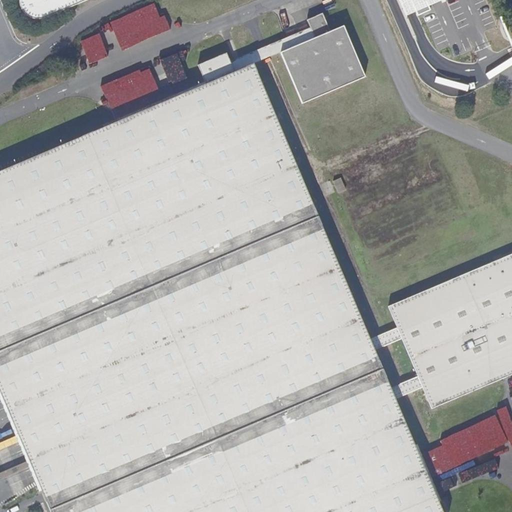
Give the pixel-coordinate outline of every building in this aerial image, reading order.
[(19,0),(19,4),(20,7),(22,11),(25,14),(29,17),(32,18),(37,19),(43,18),(48,17),(52,15),(88,0),(19,0)] [(317,42),(282,57),(304,109),(367,81),(346,31),(333,36),(324,17),(309,25),(311,31),(317,42)] [(256,69),(282,57),(317,42),(311,31),(232,66),(237,77),(256,69)] [(0,177),(0,386),(1,388),(44,489),(53,511),(444,511),(439,500),(421,456),(398,403),(425,391),(434,413),(505,383),(511,379),(511,258),(391,311),(399,331),(373,343),(256,69),(237,77),(232,66),(228,58),(199,70),(207,88),(194,94),(118,127),(0,177)] [(341,178),(332,181),(338,194),(346,190),(341,178)]
